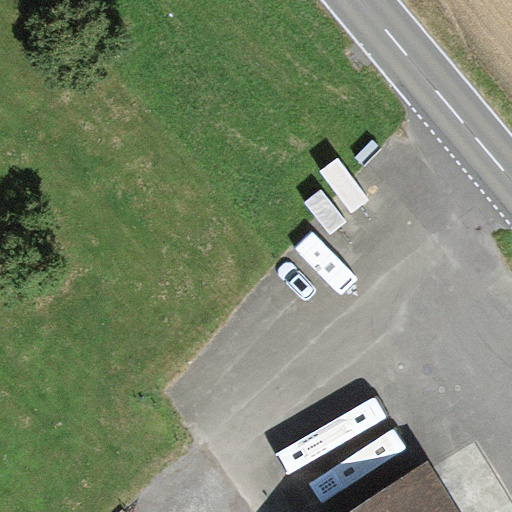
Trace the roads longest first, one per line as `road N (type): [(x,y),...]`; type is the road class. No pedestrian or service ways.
road 1 (unknown): [(511,194),(246,483),(208,511)]
road 2 (primary): [(365,0),(511,173)]
